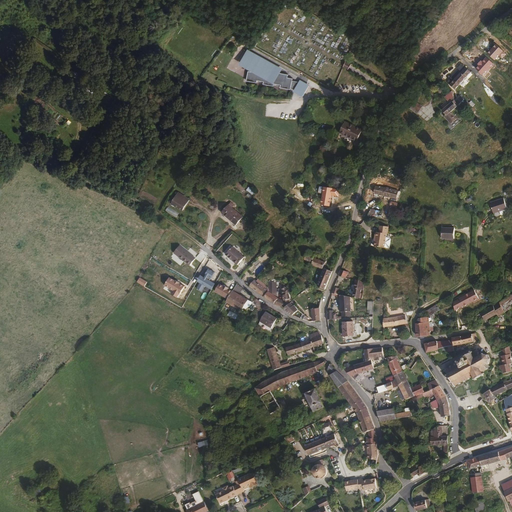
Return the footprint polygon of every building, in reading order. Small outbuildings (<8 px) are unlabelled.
[(251,71),(244,67),(243,66),(249,54),(251,55),(257,59),(270,66),(267,71),(280,74),(282,70),(258,57),(252,53),(247,51),(238,66),(243,69),(247,72),(251,72),(251,71)] [(287,76),(282,74),(280,74),(267,71),(270,66),(257,59),(251,55),(249,54),(243,66),(244,67),(251,71),(251,72),(247,72),(245,81),(247,82),(256,84),(256,81),(263,82),(263,85),(273,87),(273,85),(276,85),(280,86),(279,89),(290,91),(290,88),(291,82),(292,80),(287,78),(287,76)] [(466,77),(470,72),(466,67),(461,72),(466,77)] [(454,90),(466,77),(461,72),(449,86),(454,90)] [(298,83),(297,83),(291,82),(290,88),(293,89),(295,89),(293,92),(303,97),(308,87),(299,82),(298,83)] [(459,105),(464,99),(460,96),(455,102),(459,105)] [(443,110),(454,101),(453,98),(446,103),(446,102),(441,106),(443,110)] [(419,114),(423,106),(414,101),(409,109),(419,114)] [(451,112),(459,105),(455,102),(454,101),(443,110),(446,116),(451,112)] [(455,117),(451,112),(446,116),(443,110),(442,111),(445,115),(443,116),(448,122),(455,117)] [(344,123),(340,134),(357,141),(362,129),(344,123)] [(384,196),(386,188),(376,186),(374,194),(384,196)] [(249,187),(246,190),(252,195),(255,192),(249,187)] [(339,189),(323,187),(320,205),(330,207),(331,195),(338,196),(339,189)] [(397,199),(399,191),(386,188),(384,196),(397,199)] [(183,211),(189,201),(178,193),(171,203),(183,211)] [(507,208),(504,198),(490,202),(493,213),(500,211),(507,209),(507,208)] [(235,226),(241,218),(243,217),(232,208),(228,205),(220,214),(235,226)] [(179,213),(169,207),(166,211),(176,217),(179,213)] [(385,247),(386,237),(386,234),(387,234),(388,227),(379,226),(378,232),(376,232),(376,233),(375,233),(374,238),(375,238),(375,247),(385,248),(385,247)] [(455,228),(442,227),(442,238),(455,239),(455,228)] [(195,259),(180,246),(175,252),(190,265),(195,259)] [(232,247),(226,255),(232,260),(233,259),(239,264),(245,257),(232,247)] [(314,258),(314,255),(306,253),(303,262),(311,264),(313,260),(314,258)] [(323,269),(325,263),(313,260),(311,264),(311,266),(323,269)] [(208,268),(205,274),(207,276),(211,278),(214,272),(208,268)] [(325,289),(332,272),(324,268),(318,286),(325,289)] [(204,277),(200,275),(196,281),(199,283),(196,289),(202,292),(205,286),(211,290),(215,284),(206,278),(204,277)] [(140,278),(137,282),(145,286),(147,282),(140,278)] [(185,286),(170,278),(165,286),(174,291),(172,295),(178,298),(180,294),(180,295),(185,286)] [(267,288),(256,279),(254,281),(266,289),(267,288)] [(364,291),(365,282),(356,280),(353,297),(359,299),(361,290),(364,291)] [(273,295),(269,292),(266,289),(254,281),(249,286),(273,304),(278,299),(276,298),(273,296),(273,295)] [(219,283),(214,291),(225,297),(230,290),(219,283)] [(242,311),(248,301),(238,295),(243,287),(238,284),(231,294),(237,298),(233,303),(228,300),(227,302),(242,311)] [(290,301),(287,294),(289,288),(285,287),(284,287),(282,289),(283,290),(283,295),(282,296),(284,301),(283,301),(283,302),(282,307),(284,308),(290,302),(290,301)] [(474,289),(458,298),(459,298),(453,301),(455,311),(463,306),(463,307),(479,298),(474,289)] [(350,314),(351,297),(339,295),(338,297),(338,299),(341,299),(341,314),(342,314),(349,314),(350,314)] [(497,316),(511,307),(511,298),(510,295),(494,306),(481,313),(484,321),(496,314),(497,316)] [(282,307),(283,302),(278,299),(273,304),(283,309),(284,308),(282,307)] [(287,310),(292,304),(290,302),(284,308),(287,310)] [(292,315),(297,308),(293,303),(292,304),(287,310),(286,311),(290,314),(292,315)] [(429,316),(439,310),(436,305),(427,311),(429,316)] [(266,312),(260,322),(272,329),(277,319),(266,312)] [(408,324),(406,315),(393,318),(384,319),(384,331),(385,331),(385,328),(395,326),(408,324)] [(429,328),(428,323),(428,317),(425,318),(425,319),(418,320),(416,324),(417,337),(430,335),(430,331),(432,331),(432,328),(429,328)] [(353,321),(343,322),(344,336),(353,335),(353,321)] [(473,342),(472,334),(452,338),(452,340),(454,351),(454,353),(458,352),(457,345),(473,342)] [(301,351),(313,347),(313,348),(324,344),(322,335),(296,346),(286,348),(288,356),(301,351)] [(454,351),(452,340),(447,341),(437,342),(437,341),(425,344),(426,352),(446,347),(447,352),(454,351)] [(511,372),(510,364),(511,363),(508,347),(501,351),(502,356),(501,356),(502,365),(499,366),(500,370),(502,370),(503,374),(511,372)] [(280,364),(274,348),(268,349),(274,370),(274,371),(291,365),(290,363),(289,363),(288,362),(280,364)] [(384,357),(382,348),(364,350),(366,362),(372,361),(374,360),(374,359),(384,357)] [(457,363),(444,370),(448,379),(452,387),(472,377),(473,380),(481,376),(482,376),(480,373),(486,370),(484,367),(488,365),(488,360),(486,355),(481,354),(478,356),(476,353),(471,356),(470,353),(460,358),(460,360),(456,362),(457,363)] [(403,371),(395,356),(388,358),(389,363),(391,368),(396,377),(403,371)] [(280,386),(309,376),(308,375),(316,372),(326,362),(323,360),(290,370),(276,375),(265,381),(258,387),(275,419),(284,413),(270,392),(280,386)] [(374,368),(372,361),(366,362),(344,370),(351,376),(374,368)] [(362,401),(347,381),(337,372),(337,371),(330,364),(328,370),(331,375),(330,375),(352,405),(362,401)] [(407,380),(403,372),(403,371),(396,377),(397,380),(399,386),(407,380)] [(494,396),(511,386),(511,379),(503,383),(490,390),(494,396)] [(399,386),(397,380),(396,380),(388,384),(387,384),(388,391),(399,386)] [(411,388),(407,380),(399,386),(406,399),(415,396),(411,388)] [(439,385),(435,380),(428,384),(430,390),(432,390),(439,385)] [(430,390),(428,384),(421,387),(421,385),(411,388),(415,396),(425,393),(430,390)] [(446,397),(439,385),(432,390),(430,390),(425,393),(426,396),(434,393),(437,399),(438,400),(446,397)] [(316,389),(306,394),(314,412),(325,407),(316,389)] [(494,396),(490,390),(483,395),(489,402),(496,398),(494,396)] [(450,415),(449,404),(446,397),(438,400),(440,406),(442,417),(450,415)] [(370,416),(368,409),(362,401),(352,405),(357,413),(360,420),(370,416)] [(411,416),(406,401),(395,405),(398,414),(395,415),(393,409),(376,412),(379,421),(411,416)] [(218,411),(217,409),(218,408),(216,404),(206,412),(209,416),(211,414),(213,415),(218,411)] [(375,429),(370,416),(360,420),(364,432),(369,431),(375,429)] [(449,441),(448,436),(447,436),(448,426),(439,426),(438,433),(434,434),(434,437),(426,438),(427,445),(431,445),(432,446),(444,445),(449,444),(449,441)] [(377,443),(376,430),(375,429),(369,431),(369,439),(366,439),(367,444),(377,443)] [(339,443),(335,433),(325,438),(328,447),(339,443)] [(294,441),(290,435),(285,438),(288,444),(294,441)] [(309,455),(328,447),(325,438),(305,446),(309,455)] [(378,454),(377,443),(367,444),(368,455),(367,458),(377,460),(378,454)] [(511,447),(492,454),(467,461),(470,470),(511,457),(511,458),(511,489),(505,492),(505,493),(508,502),(510,501),(511,500),(511,447)] [(326,473),(327,472),(326,469),(325,467),(324,466),(324,464),(323,460),(315,463),(316,465),(313,468),(313,470),(312,472),(313,473),(313,475),(315,477),(317,478),(319,479),(321,478),(322,478),(324,477),(326,475),(326,473)] [(428,471),(425,465),(419,467),(410,471),(413,475),(418,473),(419,475),(421,474),(421,475),(428,471)] [(258,481),(259,480),(255,472),(251,474),(248,476),(247,475),(238,480),(239,480),(235,482),(237,485),(234,487),(238,494),(245,491),(244,488),(251,484),(252,487),(259,484),(258,481)] [(482,492),(480,472),(471,474),(473,493),(482,492)] [(376,488),(375,478),(362,480),(362,478),(357,479),(359,488),(359,489),(363,488),(364,489),(376,488)] [(359,488),(357,479),(345,481),(346,490),(359,488)] [(505,492),(511,489),(511,482),(502,487),(505,492)] [(234,487),(233,486),(230,488),(229,486),(223,489),(224,491),(217,495),(221,504),(238,495),(238,494),(234,487)] [(303,489),(305,495),(312,492),(309,486),(303,489)] [(431,506),(428,499),(414,503),(416,511),(431,506)] [(485,511),(485,501),(476,501),(476,511),(485,511)] [(207,511),(209,511),(205,502),(187,511),(207,511)]
